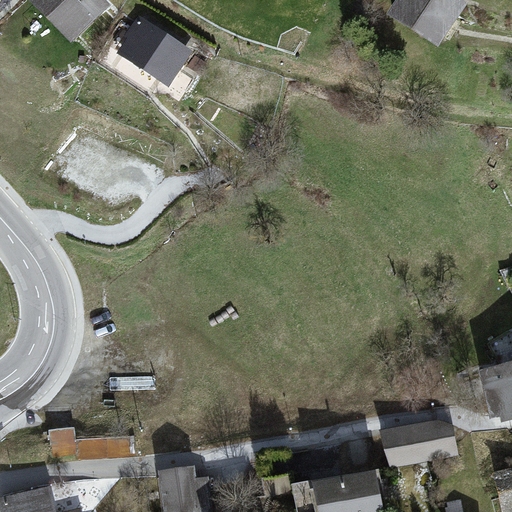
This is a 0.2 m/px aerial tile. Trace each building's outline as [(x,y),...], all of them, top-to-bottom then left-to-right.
[(109,0),(28,0),(75,46),(115,5),(109,0)] [(473,8),(460,0),(400,0),(388,16),(444,54),(473,8)] [(120,55),(173,90),(194,54),(145,18),(120,55)] [(511,362),(482,371),(491,415),(501,413),(502,419),(511,417),(511,362)] [(449,424),(379,435),(387,469),(455,460),(449,424)] [(132,431),(76,433),(76,425),(51,426),(52,454),(132,452),(132,431)] [(205,511),(201,471),(156,472),(162,511),(205,511)] [(511,511),(511,471),(493,475),(502,511),(511,511)] [(388,511),(382,477),(316,487),(322,511),(388,511)] [(58,486),(0,496),(0,504),(2,511),(1,511),(81,511),(79,498),(61,502),(58,486)]
